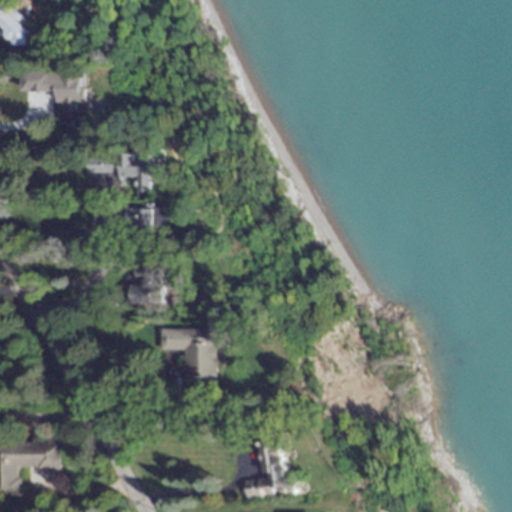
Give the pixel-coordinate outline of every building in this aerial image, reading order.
[(0,1),(0,24),(20,45),(31,34),(0,1)] [(24,71),(24,91),(58,90),(59,113),(73,112),(73,122),(89,122),(89,87),(84,87),(84,76),(66,76),(65,70),(24,71)] [(151,154),(135,155),(135,152),(87,153),(87,173),(119,172),(119,178),(138,178),(139,192),(151,191),(151,154)] [(152,202),(138,203),(139,228),(167,227),(167,207),(152,208),(152,202)] [(131,283),(131,301),(163,301),(162,256),(134,256),(134,282),(131,283)] [(216,328),(160,328),(161,349),(184,349),(184,384),(216,384),(216,328)] [(268,477),(246,480),(248,496),(300,490),(299,477),(289,478),(284,433),(264,435),(268,477)] [(0,494),(19,495),(19,467),(58,467),(58,437),(31,437),(31,442),(6,442),(6,437),(0,437),(0,494)]
